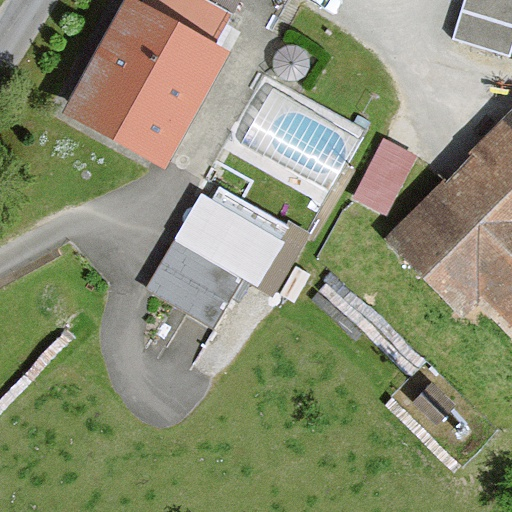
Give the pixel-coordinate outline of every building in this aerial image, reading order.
[(135,0),(78,108),(180,162),(242,46),(227,38),(247,0),(154,0),(155,1),(152,0),(135,0)] [(511,0),(469,0),(456,46),(511,61),(511,0)] [(356,140),(273,93),(245,144),(327,190),(356,140)] [(511,115),(393,242),(477,320),(492,303),(511,321),(511,115)] [(414,148),(385,135),(367,174),(397,187),(414,148)] [(294,237),(207,192),(154,294),(222,329),(250,276),(269,286),(294,237)]
